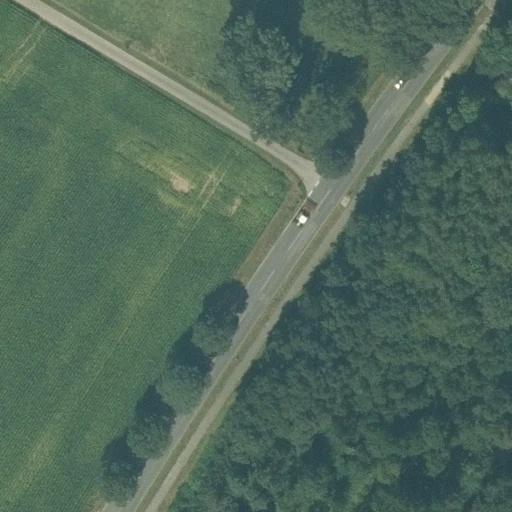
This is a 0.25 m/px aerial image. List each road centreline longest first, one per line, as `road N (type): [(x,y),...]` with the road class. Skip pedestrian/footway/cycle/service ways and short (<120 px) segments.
road 1 (secondary): [(117,511),(190,389),(333,181)]
road 2 (residential): [(34,0),(333,181)]
road 3 (secondary): [(333,181),(470,0)]
